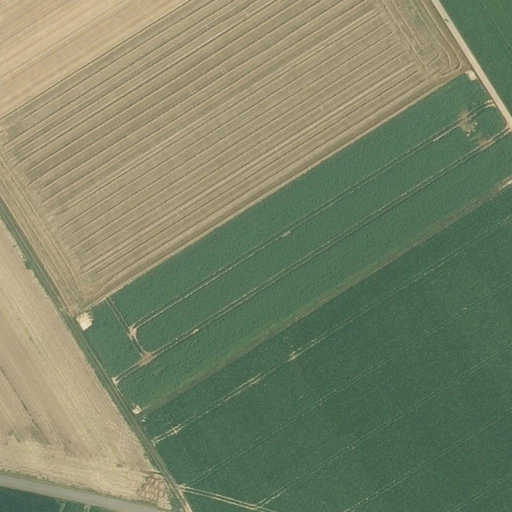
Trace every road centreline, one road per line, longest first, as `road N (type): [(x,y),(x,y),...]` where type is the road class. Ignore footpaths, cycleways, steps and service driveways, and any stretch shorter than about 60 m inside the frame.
road 1 (track): [(511,182),(133,421),(189,511)]
road 2 (track): [(0,209),(133,421)]
road 3 (unclassified): [(0,479),(146,511)]
road 4 (track): [(435,0),(511,123)]
